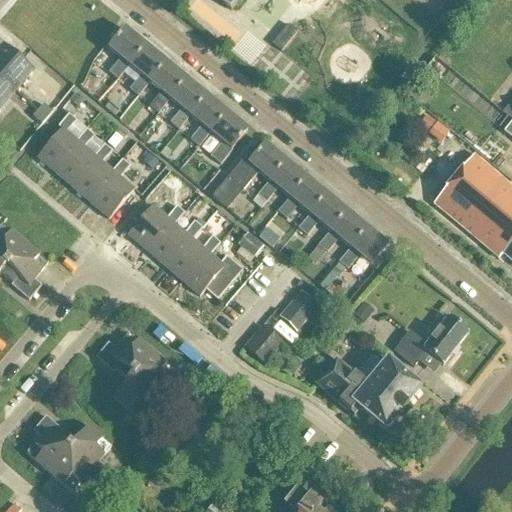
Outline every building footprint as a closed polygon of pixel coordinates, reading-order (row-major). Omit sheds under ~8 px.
[(212,0),(230,14),(241,0),(212,0)] [(281,57),(297,37),(288,29),(272,49),(281,57)] [(124,33),(108,53),(120,63),(108,77),(118,84),(129,71),(145,51),(124,33)] [(3,48),(0,51),(0,82),(15,95),(33,74),(3,48)] [(145,51),(129,71),(140,80),(129,94),(138,101),(149,88),(166,68),(145,51)] [(166,68),(149,88),(161,97),(150,111),(158,118),(170,104),(186,85),(166,68)] [(0,82),(0,112),(15,95),(0,82)] [(186,85),(170,104),(181,114),(170,128),(178,135),(190,121),(206,101),(186,85)] [(201,130),(190,144),(199,152),(210,138),(227,118),(206,101),(190,121),(201,130)] [(511,126),(511,125),(511,104),(502,117),(511,126)] [(120,114),(110,106),(105,112),(115,120),(120,114)] [(43,109),(38,115),(47,123),(52,117),(43,109)] [(38,115),(32,121),(41,129),(47,123),(38,115)] [(227,118),(210,138),(222,147),(210,161),(220,169),(248,136),(227,118)] [(60,133),(36,162),(54,177),(79,148),(76,146),(65,137),(75,125),(68,119),(57,131),(60,133)] [(511,143),(511,125),(511,126),(503,137),(511,143)] [(449,136),(437,127),(428,138),(440,147),(449,136)] [(79,148),(54,177),(72,192),(97,163),(94,161),(84,152),(94,141),(86,134),(76,146),(79,148)] [(114,153),(121,144),(115,139),(108,148),(114,153)] [(285,166),(263,148),(248,167),(243,163),(212,201),(227,213),(258,177),(269,186),(285,166)] [(97,163),(72,192),(89,207),(114,178),(111,175),(102,167),(111,156),(103,149),(94,161),(97,163)] [(511,192),(473,160),(433,208),(499,263),(503,259),(511,266),(511,192)] [(114,178),(89,207),(109,223),(133,194),(119,182),(129,171),(121,164),(111,175),(114,178)] [(289,203),(305,183),(285,166),(269,186),(252,206),(261,213),(277,193),(289,203)] [(305,183),(289,203),(277,216),(286,224),(298,210),(309,220),(326,200),(305,183)] [(326,200),(309,220),(298,233),(306,241),(318,227),(329,236),(346,216),(326,200)] [(152,209),(127,238),(149,258),(175,228),(184,217),(176,210),(166,221),(152,209)] [(346,216),(329,236),(318,250),(327,258),(338,244),(350,253),(366,233),(346,216)] [(175,228),(149,258),(168,273),(193,243),(202,232),(194,225),(185,236),(175,228)] [(33,283),(47,266),(1,227),(0,228),(0,277),(11,287),(10,288),(28,303),(40,289),(33,283)] [(279,243),(267,233),(259,242),(272,252),(279,243)] [(366,233),(350,253),(338,267),(347,274),(359,260),(371,271),(387,251),(366,233)] [(248,237),(238,249),(240,252),(254,262),(264,250),(248,237)] [(193,243),(168,273),(185,288),(210,258),(220,247),(212,240),(202,252),(193,243)] [(249,267),(254,262),(240,252),(236,257),(249,267)] [(210,258),(185,288),(199,300),(205,294),(217,304),(242,274),(226,260),(220,267),(210,258)] [(295,336),(316,311),(299,297),(278,322),(295,336)] [(425,357),(439,367),(442,370),(468,337),(461,332),(464,329),(456,323),(454,326),(448,322),(426,349),(409,336),(398,350),(418,366),(425,357)] [(264,370),(283,348),(261,330),(243,352),(264,370)] [(161,392),(175,376),(128,336),(114,353),(107,348),(95,361),(113,376),(114,374),(127,385),(112,401),(136,421),(150,406),(156,411),(168,398),(161,392)] [(383,371),(372,362),(355,381),(336,365),(316,389),(355,422),(360,415),(385,436),(420,394),(386,366),(383,371)] [(98,466),(112,450),(88,430),(74,446),(62,436),(63,434),(46,419),(33,434),(40,440),(26,457),(72,496),(86,479),(93,485),(105,471),(98,466)] [(185,498),(192,490),(184,483),(177,492),(185,498)] [(317,511),(319,510),(297,492),(284,509),(288,511),(317,511)]
